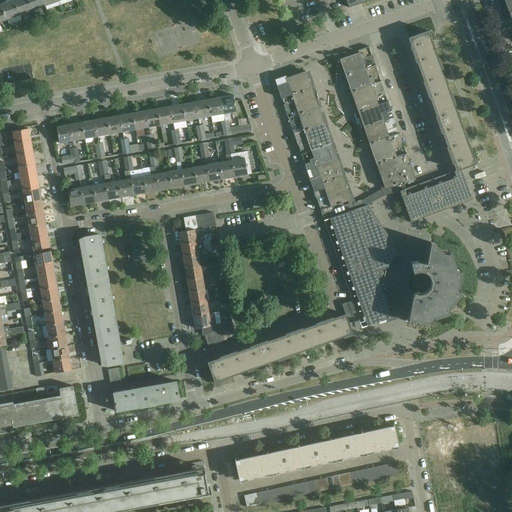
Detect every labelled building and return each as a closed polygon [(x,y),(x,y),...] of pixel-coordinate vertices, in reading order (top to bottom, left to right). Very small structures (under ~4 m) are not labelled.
[(21,20),(20,16),(14,0),(6,3),(4,0),(0,0),(0,1),(1,5),(7,20),(8,24),(21,20)] [(32,11),(28,0),(13,0),(14,0),(20,16),(32,11)] [(45,7),(42,0),(28,0),(32,11),(45,7)] [(59,6),(58,2),(57,0),(42,0),(45,7),(46,11),(59,6)] [(346,0),(349,8),(351,8),(362,5),(361,4),(372,0),(346,0)] [(441,63),(433,42),(429,31),(409,39),(421,70),(441,63)] [(359,53),(340,60),(351,93),(370,86),(381,82),(381,81),(380,81),(378,76),(379,75),(372,55),(371,56),(369,48),(370,48),(369,47),(358,51),(359,53)] [(453,98),(446,77),(441,63),(421,70),(433,105),(453,98)] [(286,76),(275,80),(277,87),(278,86),(282,99),(293,95),(311,89),(305,72),(287,78),(286,76)] [(370,86),(351,93),(358,113),(377,106),(389,102),(388,101),(385,95),(386,95),(381,82),(370,86)] [(293,95),(282,99),(284,105),(288,119),(289,118),(300,115),(312,111),(318,109),(311,89),(293,95)] [(233,95),(220,98),(224,114),(225,122),(228,121),(230,121),(229,113),(236,112),(233,95)] [(224,114),(220,98),(208,100),(211,116),(224,114)] [(466,133),(458,112),(453,98),(433,105),(446,140),(466,133)] [(211,116),(208,100),(196,102),(198,119),(211,116)] [(198,119),(196,102),(183,105),(186,121),(198,119)] [(377,106),(358,113),(364,129),(383,122),(394,118),(394,117),(393,117),(391,112),(392,111),(389,102),(377,106)] [(186,121),(183,105),(170,107),(173,123),(186,121)] [(173,123),(170,107),(158,109),(161,126),(173,123)] [(161,126),(158,109),(145,111),(148,128),(161,126)] [(300,115),(289,118),(291,124),(290,125),(294,135),(305,131),(324,125),(318,109),(312,111),(300,115)] [(148,128),(145,111),(133,113),(135,130),(148,128)] [(135,130),(133,113),(120,116),(123,132),(135,130)] [(123,132),(120,116),(107,118),(110,135),(123,132)] [(110,135),(107,118),(95,120),(98,137),(110,135)] [(383,122),(364,129),(370,145),(388,138),(400,134),(399,133),(398,133),(397,128),(397,127),(394,118),(383,122)] [(98,137),(95,120),(82,123),(83,128),(85,139),(98,137)] [(83,128),(82,123),(69,125),(72,141),(85,139),(83,128)] [(251,132),(250,124),(229,128),(222,129),(224,136),(251,132)] [(72,141),(69,125),(56,127),(59,144),(72,141)] [(305,131),(294,135),(298,146),(298,145),(301,154),(301,155),(312,151),(331,144),(324,125),(305,131)] [(204,126),(200,126),(196,127),(198,134),(205,133),(204,126)] [(30,141),(28,129),(12,132),(15,144),(30,141)] [(179,131),(175,131),(171,132),(173,139),(180,137),(179,131)] [(206,140),(205,133),(198,134),(199,141),(206,140)] [(477,163),(470,145),(466,133),(446,140),(457,171),(462,169),(477,163)] [(388,138),(370,145),(376,165),(395,158),(406,154),(406,153),(403,147),(404,147),(400,134),(388,138)] [(181,144),(180,137),(173,139),(174,145),(181,144)] [(242,144),(241,137),(225,141),(226,147),(233,146),(242,144)] [(128,139),(124,140),(121,141),(122,148),(129,146),(128,139)] [(33,153),(30,141),(15,144),(17,156),(33,153)] [(312,151),(301,155),(304,164),(305,164),(307,170),(306,170),(307,171),(318,167),(336,161),(331,144),(312,151)] [(234,152),(233,146),(226,147),(227,154),(234,152)] [(248,175),(244,152),(231,154),(235,177),(248,175)] [(35,165),(33,153),(17,156),(19,167),(35,165)] [(235,177),(231,154),(225,155),(226,162),(219,163),(222,179),(235,177)] [(395,158),(376,165),(379,173),(398,166),(400,170),(410,166),(411,166),(406,154),(395,158)] [(80,162),(78,155),(71,156),(62,158),(63,165),(80,162)] [(318,167),(307,171),(310,180),(313,186),(323,183),(342,176),(336,161),(318,167)] [(107,168),(106,162),(99,163),(100,170),(107,168)] [(222,179),(219,163),(207,165),(210,182),(222,179)] [(37,176),(35,165),(19,167),(21,179),(37,176)] [(210,182),(207,165),(194,167),(197,184),(210,182)] [(81,173),(80,166),(64,169),(65,176),(75,174),(81,173)] [(398,166),(379,173),(385,189),(404,182),(405,185),(415,181),(413,173),(410,166),(400,170),(398,166)] [(197,184),(194,167),(182,170),(184,186),(197,184)] [(108,175),(107,168),(100,170),(101,177),(105,176),(108,175)] [(473,200),(462,169),(457,171),(400,191),(411,222),(473,200)] [(184,186),(182,170),(169,172),(172,188),(184,186)] [(134,195),(131,179),(130,172),(127,172),(126,171),(124,172),(126,180),(119,181),(121,197),(134,195)] [(172,188),(169,172),(156,174),(159,191),(172,188)] [(159,191),(156,174),(144,176),(147,193),(159,191)] [(121,197),(119,181),(112,182),(110,175),(108,175),(105,176),(106,183),(109,200),(121,197)] [(39,188),(37,176),(21,179),(23,191),(39,188)] [(147,193),(144,176),(131,179),(134,195),(147,193)] [(313,186),(312,187),(316,198),(317,198),(319,205),(330,202),(348,195),(342,176),(323,183),(313,186)] [(109,200),(106,183),(93,185),(96,202),(109,200)] [(96,202),(93,185),(81,188),(84,204),(96,202)] [(41,200),(39,188),(23,191),(25,203),(41,200)] [(84,204),(81,188),(68,190),(71,207),(84,204)] [(319,205),(322,213),(333,209),(332,207),(350,201),(348,195),(330,202),(319,205)] [(43,212),(41,200),(25,203),(27,215),(43,212)] [(401,253),(368,205),(324,220),(345,279),(351,277),(353,282),(346,284),(352,301),(342,304),(346,315),(351,329),(361,325),(362,328),(392,318),(376,272),(388,268),(389,266),(391,264),(392,262),(394,260),(395,259),(396,257),(397,256),(399,255),(401,253)] [(45,224),(43,212),(27,215),(21,216),(22,220),(28,219),(29,227),(45,224)] [(213,213),(208,214),(210,227),(216,226),(213,213)] [(210,227),(208,214),(202,215),(204,228),(210,227)] [(204,228),(202,215),(196,216),(198,229),(199,229),(204,228)] [(198,229),(196,216),(190,217),(192,230),(198,229)] [(192,230),(190,217),(184,218),(186,231),(192,230)] [(47,235),(45,224),(29,227),(31,238),(47,235)] [(201,236),(199,229),(198,229),(192,230),(186,231),(179,232),(181,245),(203,241),(211,240),(210,234),(201,236)] [(49,248),(47,235),(31,238),(28,239),(30,246),(33,245),(34,251),(49,248)] [(99,235),(95,235),(85,237),(80,239),(102,366),(108,366),(121,363),(118,346),(121,346),(130,347),(130,343),(131,343),(131,339),(127,340),(120,341),(118,342),(99,235)] [(206,253),(203,241),(181,245),(183,257),(199,254),(206,253)] [(443,253),(431,243),(427,263),(418,261),(411,263),(413,273),(419,271),(425,272),(426,269),(432,274),(434,281),(433,289),(428,294),(420,297),(413,295),(408,322),(409,322),(415,319),(430,322),(434,317),(449,312),(449,311),(449,305),(460,293),(459,293),(457,287),(460,272),(459,272),(454,268),(449,253),(449,254),(443,253)] [(52,263),(50,252),(34,255),(36,266),(52,263)] [(201,266),(199,254),(183,257),(185,269),(201,266)] [(55,275),(52,263),(36,266),(33,267),(34,273),(38,273),(39,278),(55,275)] [(203,278),(201,266),(185,269),(187,281),(203,278)] [(413,284),(426,284),(426,273),(413,273),(413,284)] [(57,287),(55,275),(39,278),(41,290),(57,287)] [(205,290),(203,278),(187,281),(189,293),(205,290)] [(59,299),(57,287),(41,290),(43,302),(59,299)] [(207,302),(205,290),(189,293),(191,305),(207,302)] [(61,311),(59,299),(43,302),(45,313),(61,311)] [(5,305),(5,302),(0,303),(0,309),(6,308),(6,311),(13,310),(12,304),(5,305)] [(209,314),(207,302),(191,305),(193,317),(209,314)] [(63,323),(61,311),(45,313),(47,325),(63,323)] [(214,313),(209,314),(193,317),(195,329),(203,328),(204,336),(225,328),(224,324),(216,325),(214,313)] [(318,347),(353,335),(351,329),(346,315),(311,327),(318,347)] [(3,327),(2,322),(0,321),(0,333),(10,332),(10,335),(17,334),(16,328),(9,329),(9,326),(3,327)] [(65,335),(63,323),(47,325),(49,338),(65,335)] [(233,326),(227,328),(231,339),(236,337),(233,326)] [(285,359),(318,347),(311,327),(278,338),(285,359)] [(231,339),(227,328),(221,330),(225,341),(231,339)] [(225,341),(221,330),(216,332),(220,343),(225,341)] [(11,338),(10,335),(10,332),(0,333),(0,346),(6,345),(5,339),(11,338)] [(220,343),(216,332),(210,334),(214,345),(220,343)] [(214,345),(210,334),(205,336),(209,347),(214,345)] [(67,347),(65,335),(49,338),(51,349),(67,347)] [(252,370),(285,359),(278,338),(245,350),(252,370)] [(69,358),(67,347),(51,349),(54,361),(69,358)] [(215,383),(252,370),(245,350),(208,363),(215,383)] [(72,370),(69,358),(54,361),(56,373),(72,370)] [(44,375),(42,363),(39,363),(34,364),(36,377),(44,375)] [(180,400),(176,381),(144,387),(148,406),(180,400)] [(12,389),(11,384),(11,383),(0,385),(0,389),(0,391),(12,389)] [(41,388),(36,389),(37,396),(58,392),(57,386),(57,385),(56,385),(57,386),(52,387),(52,386),(46,387),(46,388),(42,388),(41,388)] [(78,415),(75,396),(73,386),(60,389),(62,399),(11,408),(10,406),(0,407),(0,434),(15,432),(14,427),(78,415)] [(148,406),(144,387),(123,391),(114,393),(116,404),(114,404),(115,411),(148,406)] [(423,429),(434,511),(476,511),(474,494),(478,494),(474,464),(471,465),(465,423),(423,429)] [(398,445),(394,424),(393,425),(393,427),(380,429),(380,427),(375,428),(375,430),(362,433),(362,431),(366,452),(379,449),(379,451),(380,451),(380,449),(384,448),(384,450),(385,450),(385,448),(398,445)] [(366,452),(362,431),(361,431),(362,433),(349,436),(349,434),(344,435),(344,437),(331,440),(331,438),(330,438),(335,459),(348,456),(348,458),(349,458),(348,456),(353,455),(353,457),(354,457),(353,455),(366,452)] [(335,459),(330,438),(330,440),(318,443),(317,441),(312,442),(313,444),(299,447),(299,445),(303,466),(316,463),(317,465),(317,463),(321,462),(321,464),(322,463),(322,462),(335,459)] [(303,466),(299,445),(298,445),(299,447),(286,450),(286,448),(280,449),(281,451),(268,454),(267,452),(272,473),(285,470),(285,472),(286,471),(285,470),(289,469),(290,471),(290,470),(290,469),(303,466)] [(272,473),(267,452),(267,454),(259,456),(254,457),(254,455),(249,456),(250,458),(236,461),(236,459),(235,459),(240,480),(253,477),(253,478),(254,478),(253,477),(258,476),(258,477),(259,477),(259,475),(272,473)] [(400,474),(398,466),(397,463),(391,464),(394,476),(400,474)] [(394,476),(391,464),(385,465),(388,477),(394,476)] [(388,477),(385,465),(379,466),(382,478),(388,477)] [(382,478),(379,466),(374,468),(376,479),(382,478)] [(125,511),(125,510),(137,507),(137,511),(154,508),(153,504),(165,502),(165,505),(182,502),(182,499),(193,497),(194,500),(203,498),(202,495),(209,494),(204,467),(0,505),(0,511),(125,511)] [(376,479),(374,468),(368,469),(370,481),(376,479)] [(370,481),(368,469),(362,470),(364,482),(370,481)] [(364,482),(362,470),(356,472),(359,483),(364,482)] [(359,483),(356,472),(350,473),(353,485),(359,483)] [(353,485),(350,473),(344,474),(347,486),(353,485)] [(347,486),(344,474),(338,475),(341,487),(347,486)] [(341,487),(338,475),(333,477),(335,488),(341,487)] [(335,488),(333,477),(327,478),(329,490),(335,488)] [(329,490),(327,478),(321,479),(323,491),(329,490)] [(323,491),(321,479),(315,481),(318,492),(323,491)] [(318,492),(315,481),(309,482),(312,493),(318,492)] [(312,493),(309,482),(303,483),(306,495),(312,493)] [(306,495),(303,483),(297,484),(300,496),(306,495)] [(300,496),(297,484),(292,486),(294,497),(300,496)] [(294,497),(292,486),(286,487),(288,499),(294,497)] [(288,499),(286,487),(280,488),(282,500),(288,499)] [(282,500),(280,488),(274,490),(276,501),(282,500)] [(276,501),(274,490),(268,491),(271,502),(276,501)] [(271,502),(268,491),(262,492),(265,504),(271,502)] [(265,504),(262,492),(256,493),(259,505),(265,504)] [(406,494),(393,496),(394,501),(407,499),(414,498),(413,492),(406,494)] [(259,505),(256,493),(251,495),(253,506),(259,505)] [(253,506),(251,495),(245,496),(247,508),(253,506)]
